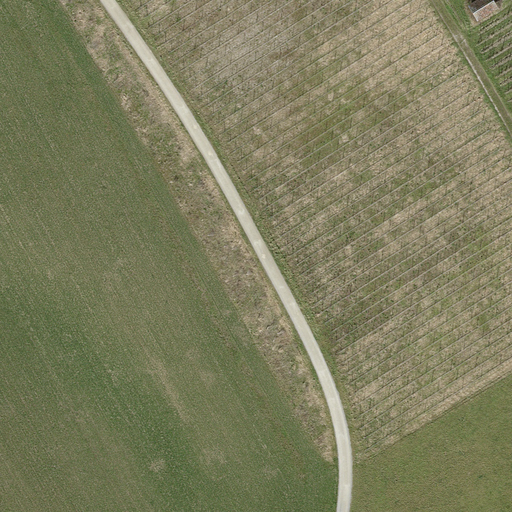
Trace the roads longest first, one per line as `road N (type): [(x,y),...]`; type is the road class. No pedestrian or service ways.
road 1 (track): [(109,0),(204,135),(315,341),(340,420),(348,476),(343,511)]
road 2 (track): [(438,0),(511,120)]
